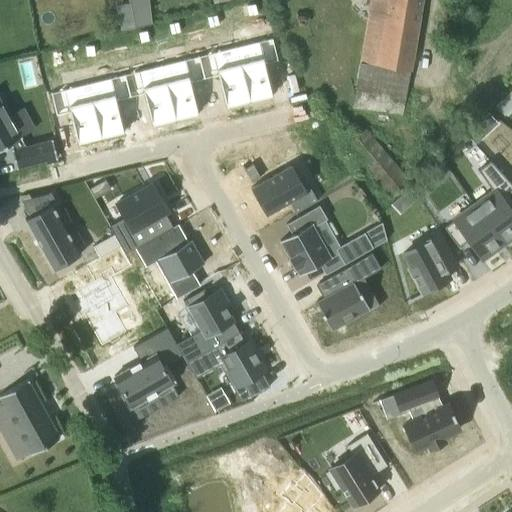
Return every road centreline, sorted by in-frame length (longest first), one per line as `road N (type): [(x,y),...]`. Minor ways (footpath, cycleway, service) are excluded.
road 1 (residential): [(186,141),(311,365),(325,372),(464,319)]
road 2 (unclassified): [(127,511),(112,454),(0,251)]
road 3 (residential): [(57,173),(186,141)]
road 4 (residential): [(464,319),(511,438)]
road 5 (residential): [(186,141),(303,112)]
